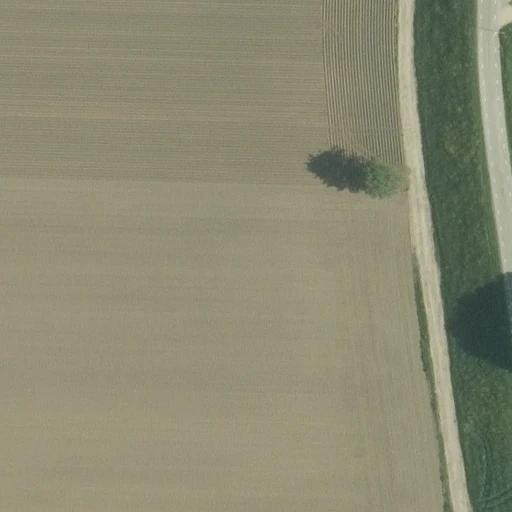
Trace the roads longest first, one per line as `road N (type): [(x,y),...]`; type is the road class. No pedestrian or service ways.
road 1 (track): [(468,511),(417,124),(411,0)]
road 2 (tertiary): [(511,223),(491,0)]
